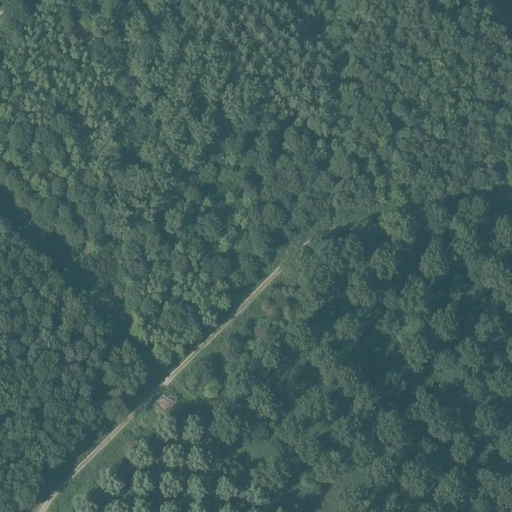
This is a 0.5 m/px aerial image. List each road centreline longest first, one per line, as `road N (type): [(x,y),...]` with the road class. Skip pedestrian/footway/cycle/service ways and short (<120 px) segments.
road 1 (track): [(44,511),(303,247)]
road 2 (track): [(511,196),(342,228),(303,247)]
